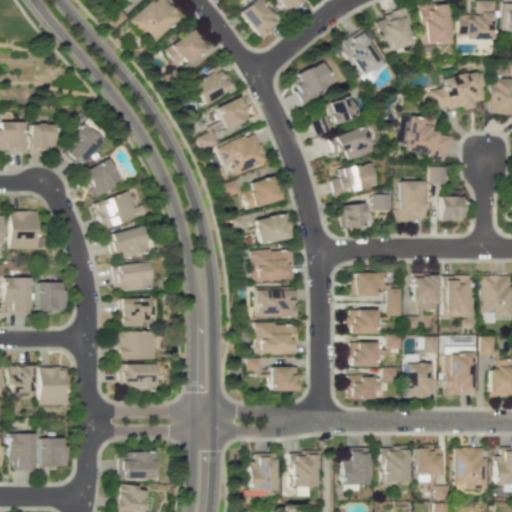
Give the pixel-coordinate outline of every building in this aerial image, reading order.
[(149,42),(177,16),(162,0),(147,0),(127,19),(149,42)] [(247,0),(234,12),(257,38),(277,20),(259,0),(247,0)] [(301,0),(274,0),(284,13),(301,0)] [(489,0),(472,0),(472,14),(453,14),(453,38),(489,38),(489,0)] [(416,44),(446,42),(444,2),(414,4),(416,44)] [(511,3),(498,3),(497,31),(511,31),(511,3)] [(370,19),(381,52),(409,43),(402,23),(406,22),(401,8),(370,19)] [(202,46),(187,28),(158,50),(173,69),(202,46)] [(357,82),(382,67),(358,29),(333,44),(357,82)] [(299,103),(319,93),(316,87),(327,81),(317,61),(285,77),(299,103)] [(186,82),(200,105),(230,87),(216,64),(186,82)] [(429,109),(456,104),(457,109),(468,107),(467,102),(481,99),(475,71),(437,78),(439,87),(425,90),(429,109)] [(484,112),(511,112),(511,83),(511,78),(485,78),(484,112)] [(319,104),(323,114),(307,120),(312,133),(353,116),(344,94),(319,104)] [(245,118),(236,95),(210,106),(220,129),(245,118)] [(445,133),(430,131),(431,117),(402,114),(399,150),(425,153),(424,159),(442,160),(445,133)] [(0,149),(18,150),(19,121),(0,120),(0,149)] [(66,146),(58,154),(72,167),(98,140),(78,122),(60,141),(66,146)] [(48,123),(26,123),(25,149),(47,149),(48,123)] [(369,150),(360,125),(324,138),(329,153),(340,149),(343,159),(369,150)] [(240,134),(212,147),(220,165),(224,164),(229,174),(263,159),(251,133),(242,137),(240,134)] [(115,182),(103,158),(78,171),(90,195),(115,182)] [(333,169),(335,177),(326,179),(329,194),(369,186),(364,162),(333,169)] [(441,166),(425,166),(425,183),(441,183),(441,166)] [(244,181),(246,190),(239,192),(242,207),(275,200),(270,175),(244,181)] [(422,180),(393,180),(392,221),(409,221),(409,216),(421,216),(422,180)] [(88,201),(97,229),(141,215),(138,204),(129,206),(124,191),(88,201)] [(457,220),(458,195),(435,195),(435,220),(457,220)] [(335,204),(336,226),(360,226),(360,203),(335,204)] [(33,248),(32,210),(4,210),(5,248),(33,248)] [(253,243),(286,238),(282,213),(249,218),(253,243)] [(227,217),(229,230),(241,228),(239,214),(227,217)] [(144,251),(137,225),(101,234),(108,260),(144,251)] [(245,250),(246,281),(288,279),(287,249),(245,250)] [(147,287),(143,260),(106,266),(109,287),(117,286),(118,291),(147,287)] [(396,315),(396,286),(378,286),(378,272),(347,272),(347,295),(371,295),(371,287),(382,287),(382,315),(396,315)] [(467,316),(466,274),(438,275),(439,317),(467,316)] [(508,315),(507,274),(475,275),(476,316),(508,315)] [(407,301),(413,301),(413,309),(432,309),(431,275),(407,275),(407,301)] [(25,277),(0,276),(0,304),(3,305),(4,313),(26,313),(25,277)] [(32,281),(32,310),(60,310),(60,289),(56,289),(56,281),(32,281)] [(250,289),(250,317),(291,316),(291,288),(250,289)] [(115,326),(144,325),(143,297),(115,298),(115,326)] [(371,333),(371,308),(343,309),(343,333),(371,333)] [(249,323),(250,354),(292,353),(291,323),(249,323)] [(149,330),(112,331),(113,359),(149,358),(149,330)] [(433,351),(433,335),(419,336),(419,352),(433,351)] [(476,353),(489,353),(489,336),(475,336),(476,353)] [(371,365),(371,342),(343,342),(344,366),(371,365)] [(439,353),(440,394),(470,393),(469,352),(439,353)] [(243,370),(256,370),(255,357),(242,358),(243,370)] [(508,395),(508,359),(490,359),(490,368),(484,368),(483,395),(508,395)] [(425,362),(399,363),(400,396),(426,395),(425,362)] [(150,363),(114,364),(114,384),(122,384),(122,390),(151,390),(150,363)] [(1,364),(29,364),(29,392),(5,392),(5,384),(1,384),(1,364)] [(33,365),(61,365),(61,403),(33,403),(33,365)] [(292,391),(293,366),(265,365),(264,390),(292,391)] [(342,398),(370,399),(371,390),(382,390),(382,380),(392,381),(392,367),(378,366),(377,376),(343,375),(342,398)] [(29,432),(29,469),(7,469),(7,461),(2,461),(2,433),(29,432)] [(32,437),(57,437),(57,446),(61,446),(61,465),(33,466),(32,437)] [(403,447),(376,446),(375,481),(402,481),(403,447)] [(412,446),(412,481),(423,481),(423,474),(436,474),(436,446),(412,446)] [(363,447),(337,447),(337,484),(363,484),(363,447)] [(449,447),(449,484),(460,484),(460,488),(481,488),(481,447),(449,447)] [(495,447),(511,447),(511,484),(489,484),(489,455),(495,455),(495,447)] [(315,449),(297,450),(297,453),(284,453),(285,486),(311,486),(311,457),(315,457),(315,449)] [(122,451),(150,451),(150,477),(114,477),(114,456),(122,456),(122,451)] [(244,489),(270,490),(271,453),(250,452),(250,461),(245,461),(244,489)] [(113,482),(133,485),(133,489),(141,490),(139,511),(124,511),(109,510),(113,482)] [(442,511),(443,503),(430,502),(429,511),(442,511)]
